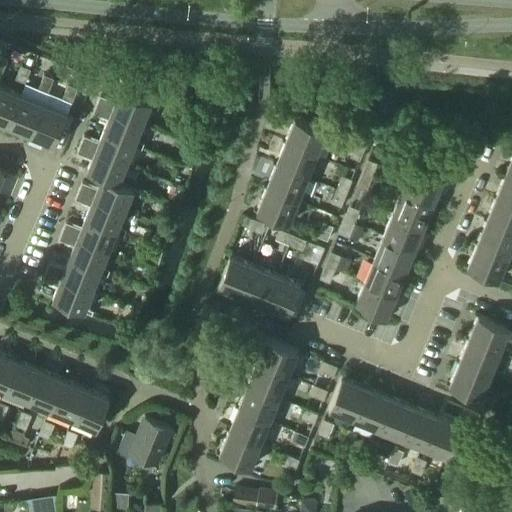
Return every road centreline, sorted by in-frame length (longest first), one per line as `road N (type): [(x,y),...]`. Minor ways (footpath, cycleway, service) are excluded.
road 1 (tertiary): [(23,0),(327,27)]
road 2 (residential): [(306,321),(405,357),(435,275)]
road 3 (tertiary): [(327,27),(511,27)]
road 4 (residential): [(0,147),(45,167),(0,272)]
road 5 (residential): [(435,275),(477,163),(457,155)]
